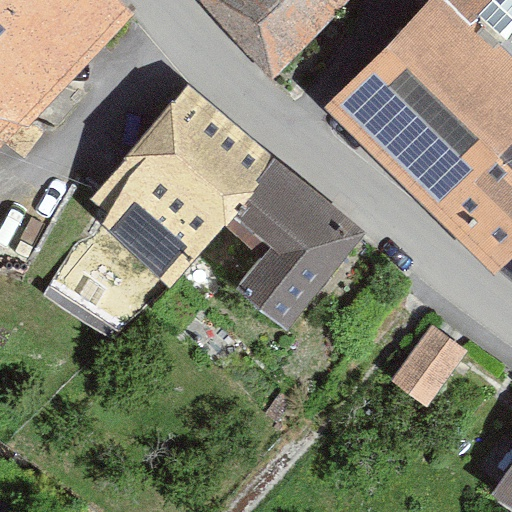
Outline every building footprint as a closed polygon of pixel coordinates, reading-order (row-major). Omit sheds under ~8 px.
[(110,0),(0,0),(0,150),(131,22),(110,0)] [(203,0),(273,76),(348,0),(203,0)] [(511,0),(428,0),(328,106),(496,273),(501,267),(511,276),(511,0)] [(384,247),(191,92),(96,209),(175,273),(224,213),(259,241),(221,287),(301,351),(384,247)] [(462,360),(433,336),(394,384),(424,408),(462,360)] [(511,511),(511,465),(494,490),(511,502),(511,511)]
